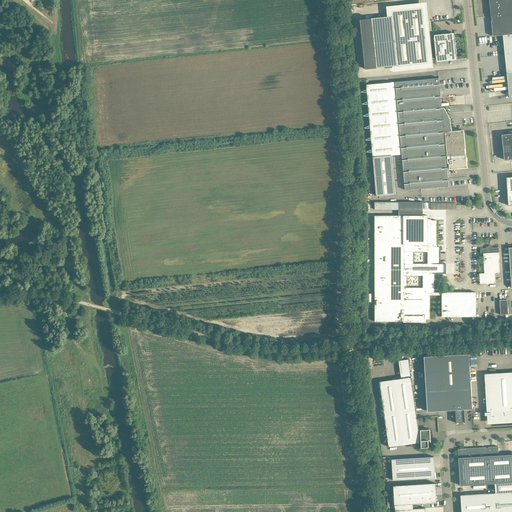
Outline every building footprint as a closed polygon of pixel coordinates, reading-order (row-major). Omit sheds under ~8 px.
[(511,0),(489,0),(490,5),(491,8),(490,8),(491,16),(492,21),(491,21),(493,36),(503,35),(509,96),(511,95),(511,0)] [(388,16),(359,19),(365,69),(393,66),(397,66),(423,63),(428,63),(424,27),(419,28),(418,18),(423,18),(422,8),(417,9),(412,9),(412,12),(408,12),(407,9),(392,11),(392,16),(388,16)] [(440,36),(434,37),(436,59),(442,59),(442,60),(444,59),(449,58),(449,59),(451,59),(451,58),(457,57),(454,35),(449,36),(449,35),(447,35),(447,33),(441,34),(442,35),(440,36)] [(439,78),(366,85),(376,196),(395,194),(392,155),(402,154),(405,190),(449,186),(446,156),(447,156),(447,158),(448,163),(449,163),(449,169),(467,168),(466,156),(465,156),(465,155),(464,141),(463,133),(461,133),(461,130),(451,131),(450,119),(449,119),(449,118),(449,117),(449,116),(448,115),(445,109),(444,108),(443,108),(442,108),(439,78)] [(505,160),(511,158),(511,133),(503,134),(505,160)] [(428,215),(423,215),(423,202),(375,202),(375,210),(399,210),(399,216),(375,216),(375,322),(404,322),(404,314),(425,314),(425,319),(430,319),(430,295),(442,295),(442,317),(476,317),(476,292),(434,292),(434,269),(439,269),(439,247),(437,247),(437,220),(432,220),(432,223),(430,223),(430,225),(428,225),(428,215)] [(499,257),(498,252),(498,247),(492,248),(490,245),(486,247),(486,248),(480,248),(480,253),(483,253),(484,273),(480,273),(480,283),(495,283),(495,273),(500,272),(499,261),(499,257)] [(507,300),(500,300),(500,315),(508,314),(507,300)] [(470,409),(472,409),(469,354),(424,356),(427,411),(444,410),(444,409),(455,408),(456,423),(457,423),(457,422),(463,422),(464,422),(464,423),(465,422),(464,408),(470,407),(470,409)] [(421,447),(429,447),(428,440),(430,440),(430,441),(431,441),(430,429),(420,430),(419,430),(409,359),(399,361),(401,378),(379,381),(389,447),(421,442),(421,447)] [(511,372),(485,374),(487,412),(485,412),(485,415),(487,415),(487,417),(490,417),(490,421),(511,419),(511,372)] [(463,450),(458,450),(458,456),(459,456),(459,457),(458,457),(460,485),(495,483),(511,482),(511,454),(499,455),(498,446),(488,447),(488,449),(486,449),(486,447),(468,448),(468,450),(467,451),(464,451),(463,450)] [(434,456),(429,457),(392,459),(393,480),(435,478),(434,456)] [(496,493),(461,495),(461,503),(462,511),(461,511),(511,511),(511,482),(495,483),(496,493)] [(436,502),(437,502),(435,483),(430,483),(393,485),(395,505),(395,511),(425,511),(425,508),(413,509),(413,504),(436,502)]
